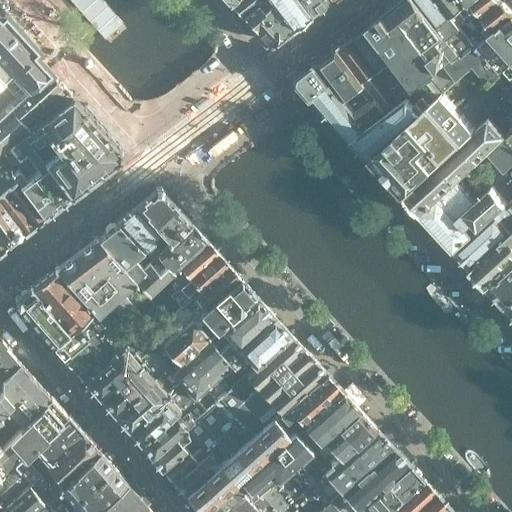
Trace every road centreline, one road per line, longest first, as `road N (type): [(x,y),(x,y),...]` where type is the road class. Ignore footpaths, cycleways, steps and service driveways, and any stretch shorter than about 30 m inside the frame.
road 1 (residential): [(196,197),(477,511)]
road 2 (residential): [(511,338),(303,107)]
road 3 (residential): [(121,116),(159,118),(224,67),(232,48),(228,28)]
road 4 (residential): [(303,107),(270,108),(200,162),(192,179),(196,197)]
road 5 (residential): [(18,0),(121,116)]
